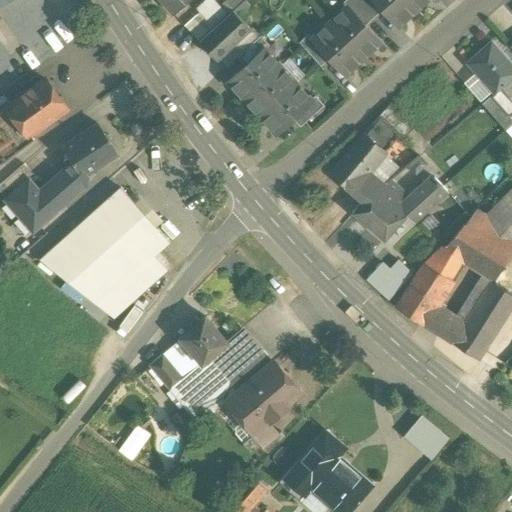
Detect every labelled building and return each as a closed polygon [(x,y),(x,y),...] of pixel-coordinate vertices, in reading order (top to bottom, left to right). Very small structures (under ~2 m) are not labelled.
[(160,0),(174,14),(188,0),(160,0)] [(345,0),(343,3),(346,7),(347,6),(365,25),(382,9),(374,0),(345,0)] [(374,0),(382,9),(398,26),(416,11),(406,0),(374,0)] [(406,0),(416,11),(427,0),(406,0)] [(365,25),(347,6),(346,7),(329,22),(362,59),(380,43),(365,25)] [(234,10),(200,41),(216,59),(250,27),(234,10)] [(362,59),(329,22),(312,39),(329,57),(345,74),(362,59)] [(329,57),(312,39),(313,38),(309,33),(298,42),(320,66),(329,57)] [(261,35),(237,57),(245,66),(264,49),(265,49),(269,44),(261,35)] [(511,65),(490,42),(467,62),(495,94),(500,89),(507,97),(511,92),(511,65)] [(245,66),(229,81),(244,99),(280,66),(265,49),(264,49),(245,66)] [(280,66),(244,99),(260,116),(296,83),(280,66)] [(43,79),(8,105),(32,137),(67,112),(43,79)] [(296,83),(260,116),(276,134),(293,118),(312,101),(311,99),(296,83)] [(312,101),(293,118),(300,127),(323,106),(315,96),(311,99),(312,101)] [(511,123),(511,119),(491,96),(482,104),(505,130),(511,123)] [(0,165),(34,141),(32,137),(8,105),(0,111),(0,165)] [(430,146),(387,105),(378,116),(399,134),(397,135),(420,154),(430,146)] [(378,116),(361,137),(381,154),(382,154),(397,135),(399,134),(378,116)] [(97,124),(63,146),(74,164),(83,178),(88,175),(118,155),(97,124)] [(381,154),(361,137),(328,175),(349,192),(381,154)] [(381,154),(349,192),(361,202),(371,192),(378,188),(401,170),(382,154),(381,154)] [(433,159),(423,169),(431,180),(440,185),(449,176),(433,159)] [(74,164),(39,193),(29,181),(7,200),(33,230),(92,180),(88,175),(83,178),(74,164)] [(25,165),(0,185),(0,191),(7,200),(29,181),(35,176),(25,165)] [(431,180),(420,183),(399,206),(407,213),(405,215),(412,221),(446,192),(440,185),(431,180)] [(120,188),(40,260),(113,318),(167,270),(154,256),(169,242),(120,188)] [(378,188),(371,192),(361,202),(353,211),(383,239),(405,215),(407,213),(399,206),(378,188)] [(511,189),(486,216),(476,210),(472,214),(511,239),(511,189)] [(511,251),(511,239),(472,214),(466,224),(462,262),(493,281),(511,251)] [(466,224),(464,223),(434,260),(429,257),(425,264),(451,280),(462,262),(466,224)] [(369,282),(389,300),(414,272),(394,254),(369,282)] [(425,264),(423,263),(395,308),(423,326),(434,308),(451,280),(425,264)] [(493,281),(463,326),(447,316),(436,334),(477,359),(511,304),(511,294),(497,285),(493,281)] [(434,308),(423,326),(436,334),(447,316),(434,308)] [(204,316),(197,323),(192,317),(181,326),(186,332),(178,339),(201,364),(209,357),(226,342),(225,341),(204,316)] [(223,404),(268,366),(237,330),(225,341),(226,342),(209,357),(201,364),(182,380),(171,390),(199,424),(223,404)] [(182,380),(161,356),(150,366),(171,390),(182,380)] [(268,366),(223,404),(239,422),(232,429),(244,443),(252,436),(269,422),(289,405),(287,403),(298,393),(272,362),(268,366)] [(269,422),(252,436),(261,447),(278,433),(269,422)] [(345,511),(370,484),(337,455),(344,447),(325,430),(286,475),(304,491),(310,485),(341,511),(345,511)] [(250,511),(246,508),(264,487),(257,480),(232,509),(234,511),(250,511)] [(405,511),(416,501),(408,494),(391,511),(405,511)]
